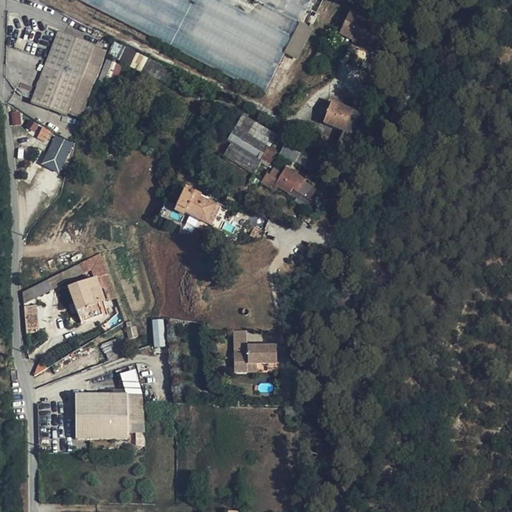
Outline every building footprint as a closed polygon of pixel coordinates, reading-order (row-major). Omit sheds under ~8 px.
[(267,90),(308,0),(77,0),(78,1),(189,51),(192,44),(196,58),(201,60),(205,53),(202,45),(211,42),(206,29),(211,19),(204,16),(208,10),(217,14),(221,13),(226,26),(230,28),(227,35),(235,38),(231,47),(229,42),(226,49),(227,50),(218,68),(267,90)] [(377,29),(342,20),(336,43),(371,52),(377,29)] [(299,59),(312,27),(298,21),(285,53),(299,59)] [(31,103),(66,116),(93,47),(58,33),(45,67),(34,63),(21,96),(32,100),(31,103)] [(207,88),(113,42),(107,56),(201,101),(207,88)] [(93,47),(67,115),(81,120),(107,52),(93,47)] [(376,63),(358,113),(360,114),(370,117),(388,68),(376,63)] [(142,78),(132,74),(128,83),(143,89),(145,83),(142,81),(142,78)] [(360,114),(358,113),(331,103),(322,125),(343,132),(337,149),(347,152),(360,114)] [(241,118),(233,132),(265,150),(270,153),(278,140),(241,118)] [(25,127),(34,132),(38,126),(29,120),(25,127)] [(41,126),(36,137),(46,141),(50,130),(41,126)] [(52,135),(40,163),(59,171),(71,142),(52,135)] [(270,153),(265,150),(258,162),(268,170),(275,156),(270,153)] [(303,180),(284,169),(280,176),(272,172),(269,176),(266,175),(261,185),(274,192),(276,189),(306,206),(315,190),(303,183),(303,180)] [(220,207),(183,190),(175,210),(212,227),(220,207)] [(100,254),(56,275),(61,284),(91,270),(94,279),(99,277),(107,300),(114,298),(100,254)] [(94,279),(67,288),(80,325),(102,318),(97,304),(102,302),(94,279)] [(24,301),(51,292),(48,281),(20,290),(24,301)] [(35,305),(24,306),(26,332),(38,331),(35,305)] [(154,346),(165,346),(163,318),(152,319),(154,346)] [(134,324),(125,327),(129,338),(137,335),(134,324)] [(232,354),(246,354),(245,332),(232,333),(232,354)] [(274,347),(246,348),(246,354),(232,354),(232,374),(254,373),(254,365),(275,365),(274,347)] [(128,392),(76,391),(75,439),(128,439),(128,431),(128,392)] [(128,392),(128,431),(144,431),(144,392),(128,392)]
